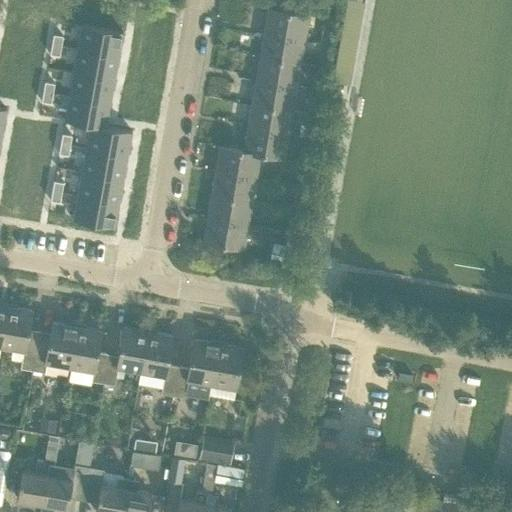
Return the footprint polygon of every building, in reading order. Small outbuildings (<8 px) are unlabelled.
[(347,0),(333,79),(351,82),(365,0),(347,0)] [(309,14),(308,14),(309,6),(287,2),(285,10),(270,8),(265,32),(305,38),(309,14)] [(0,16),(0,37),(14,40),(18,19),(0,16)] [(90,31),(85,54),(120,60),(125,37),(90,31)] [(303,46),(305,38),(265,32),(261,56),(300,62),(303,46)] [(0,37),(0,60),(10,62),(14,40),(0,37)] [(66,38),(64,49),(72,51),(73,39),(66,38)] [(316,40),(305,38),(303,46),(315,48),(316,40)] [(64,49),(61,61),(69,63),(72,51),(64,49)] [(85,54),(81,76),(116,82),(120,60),(85,54)] [(296,86),(300,62),(261,56),(257,79),(296,86)] [(0,60),(0,81),(7,83),(10,62),(0,60)] [(81,76),(77,98),(113,105),(116,82),(81,76)] [(292,110),(296,86),(257,79),(253,103),(292,110)] [(58,81),(56,93),(63,94),(65,83),(58,81)] [(56,93),(54,104),(61,105),(63,94),(56,93)] [(77,98),(73,117),(95,122),(109,124),(113,105),(77,98)] [(308,111),(310,103),(300,102),(298,109),(308,111)] [(288,134),(292,110),(253,103),(249,127),(288,134)] [(0,104),(0,125),(22,130),(26,109),(0,104)] [(95,122),(91,145),(128,150),(131,127),(109,124),(95,122)] [(301,124),(299,135),(305,136),(307,125),(301,124)] [(0,125),(0,148),(18,152),(22,130),(0,125)] [(284,158),(288,134),(249,127),(245,149),(245,150),(261,153),(261,154),(284,158)] [(71,128),(69,140),(77,142),(79,129),(71,128)] [(69,140),(67,151),(75,153),(77,142),(69,140)] [(91,145),(86,167),(124,172),(128,150),(91,145)] [(245,150),(245,149),(221,145),(217,170),(257,177),(261,154),(261,153),(245,150)] [(0,148),(0,172),(14,175),(18,152),(0,148)] [(86,167),(82,188),(121,194),(124,172),(86,167)] [(253,201),(257,177),(217,170),(213,194),(253,201)] [(0,172),(0,194),(10,196),(14,175),(0,172)] [(63,172),(60,183),(69,185),(71,173),(63,172)] [(60,183),(58,194),(67,196),(69,185),(60,183)] [(82,188),(80,209),(117,215),(120,194),(82,188)] [(249,225),(253,201),(213,194),(209,218),(249,225)] [(244,249),(249,225),(209,218),(205,242),(244,249)] [(272,254),(272,258),(285,260),(287,244),(274,242),(272,254)] [(317,277),(309,276),(309,275),(307,283),(315,285),(317,277)] [(0,349),(1,346),(8,305),(0,303),(0,349)] [(8,305),(1,346),(13,349),(12,358),(22,360),(21,367),(33,369),(38,340),(40,330),(29,328),(32,309),(8,305)] [(38,340),(33,369),(44,371),(56,374),(58,365),(69,367),(76,325),(52,321),(50,331),(40,330),(38,340)] [(76,325),(69,367),(83,369),(94,371),(92,379),(103,381),(108,353),(97,351),(101,330),(76,325)] [(108,353),(103,381),(114,383),(116,376),(117,367),(124,368),(140,371),(148,330),(123,326),(118,355),(108,353)] [(140,371),(139,382),(163,386),(161,392),(173,394),(178,365),(167,363),(172,334),(148,330),(140,371)] [(178,365),(173,394),(184,396),(185,393),(187,380),(211,384),(218,342),(194,338),(189,367),(178,365)] [(211,384),(209,394),(233,399),(242,347),(218,342),(211,384)] [(40,429),(55,432),(58,420),(42,418),(40,429)] [(0,427),(0,436),(3,437),(7,437),(10,435),(11,431),(9,428),(5,427),(1,426),(0,427)] [(229,461),(233,442),(206,437),(203,456),(229,461)] [(128,447),(141,449),(143,440),(130,438),(128,447)] [(49,439),(47,449),(58,451),(60,441),(49,439)] [(193,445),(191,456),(197,457),(199,446),(193,445)] [(58,451),(47,449),(45,459),(38,458),(35,472),(23,470),(18,498),(43,502),(51,460),(56,460),(58,451)] [(134,449),(132,460),(142,462),(144,451),(134,449)] [(182,483),(186,458),(172,456),(168,480),(182,483)] [(85,498),(90,466),(76,464),(76,467),(56,464),(56,460),(51,460),(43,502),(69,507),(71,496),(85,498)] [(207,462),(204,479),(215,481),(215,480),(217,469),(218,464),(207,462)] [(218,464),(217,469),(215,480),(242,485),(245,469),(218,464)] [(105,468),(90,466),(85,498),(99,501),(97,511),(98,511),(123,511),(129,477),(134,479),(136,467),(125,465),(122,477),(119,476),(117,487),(102,484),(105,468)] [(148,511),(152,493),(138,490),(139,480),(134,479),(129,477),(123,511),(148,511)] [(213,493),(215,481),(204,479),(202,491),(199,491),(197,493),(196,501),(181,498),(178,511),(204,511),(208,493),(213,493)] [(461,498),(442,495),(441,501),(380,489),(376,510),(387,511),(390,511),(392,503),(407,505),(407,501),(441,508),(444,508),(443,511),(458,511),(459,511),(462,511),(501,511),(460,505),(461,498)] [(213,493),(208,493),(204,511),(230,511),(231,506),(216,504),(217,494),(213,493)]
